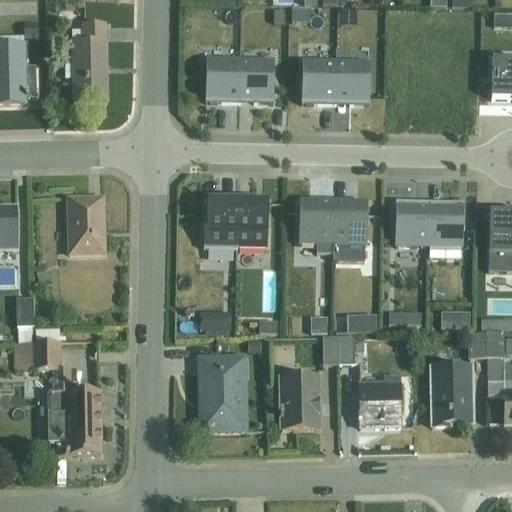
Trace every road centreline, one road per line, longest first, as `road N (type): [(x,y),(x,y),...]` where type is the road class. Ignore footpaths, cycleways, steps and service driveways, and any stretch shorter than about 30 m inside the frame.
road 1 (residential): [(495,159),(150,155)]
road 2 (residential): [(146,487),(150,155)]
road 3 (residential): [(146,487),(463,480)]
road 4 (residential): [(150,155),(155,0)]
road 5 (residential): [(0,510),(122,507),(146,487)]
road 6 (residential): [(0,154),(150,155)]
